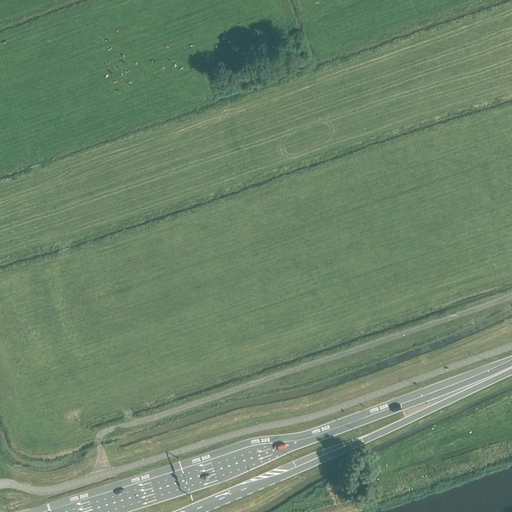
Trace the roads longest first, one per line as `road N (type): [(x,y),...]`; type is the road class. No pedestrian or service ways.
road 1 (track): [(511,296),(101,435),(105,474)]
road 2 (primary): [(456,391),(96,511)]
road 3 (primary): [(190,511),(456,391)]
